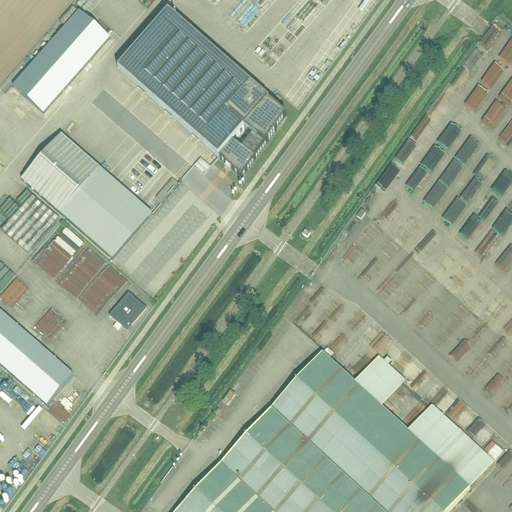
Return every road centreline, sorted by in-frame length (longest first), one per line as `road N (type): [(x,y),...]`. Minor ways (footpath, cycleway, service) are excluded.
road 1 (tertiary): [(37,511),(413,0)]
road 2 (tertiary): [(402,0),(26,511)]
